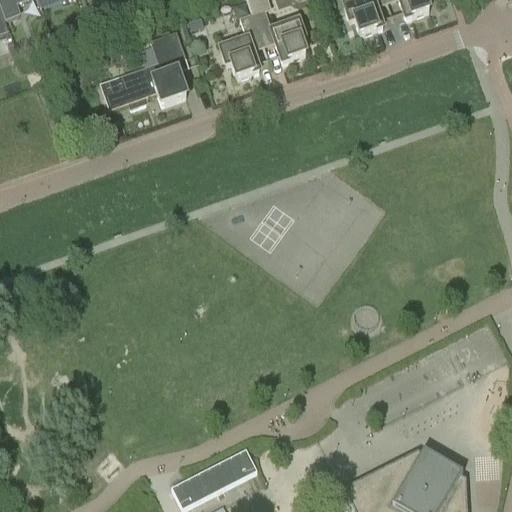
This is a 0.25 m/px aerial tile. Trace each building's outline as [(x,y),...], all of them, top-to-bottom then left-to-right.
[(36,2),(35,0),(0,0),(0,12),(4,25),(19,19),(15,9),(36,2)] [(385,4),(382,0),(351,0),(354,7),(343,10),(349,28),(353,26),(359,42),(382,34),(373,8),(385,4)] [(382,0),(385,4),(396,0),(405,26),(428,18),(423,2),(427,0),(382,0)] [(233,11),(237,23),(249,18),(246,7),(233,11)] [(264,16),(251,21),(261,49),(272,44),(281,70),(305,61),(299,46),(304,44),(298,27),(271,37),(264,16)] [(250,52),(261,49),(251,21),(239,25),(246,45),(219,55),(225,72),(230,70),(236,86),(259,78),(250,52)] [(198,32),(196,24),(189,27),(192,34),(198,32)] [(0,38),(8,36),(5,26),(0,27),(0,38)] [(320,32),(306,37),(309,47),(323,42),(320,32)] [(154,61),(157,72),(140,78),(138,73),(98,86),(104,103),(108,115),(128,108),(130,114),(145,109),(144,105),(157,101),(160,112),(185,104),(173,70),(185,66),(176,40),(150,48),(154,61)] [(170,494),(171,496),(179,511),(187,511),(256,477),(245,456),(176,491),(170,494)] [(466,511),(465,485),(460,483),(461,480),(423,458),(421,460),(417,457),(342,495),(350,511),(466,511)]
